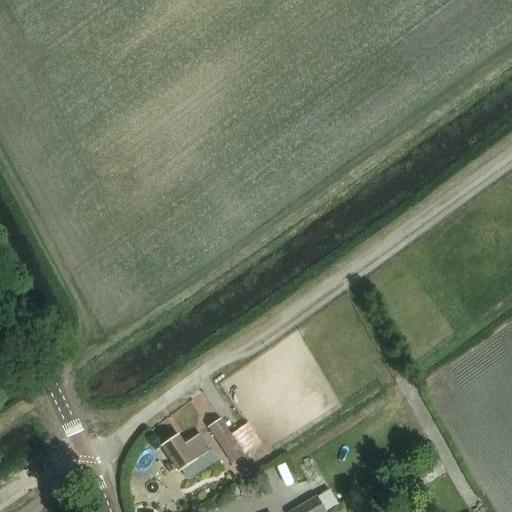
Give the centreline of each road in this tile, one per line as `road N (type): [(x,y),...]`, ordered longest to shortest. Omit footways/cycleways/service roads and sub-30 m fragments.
road 1 (tertiary): [(103,511),(0,285)]
road 2 (track): [(84,462),(204,372)]
